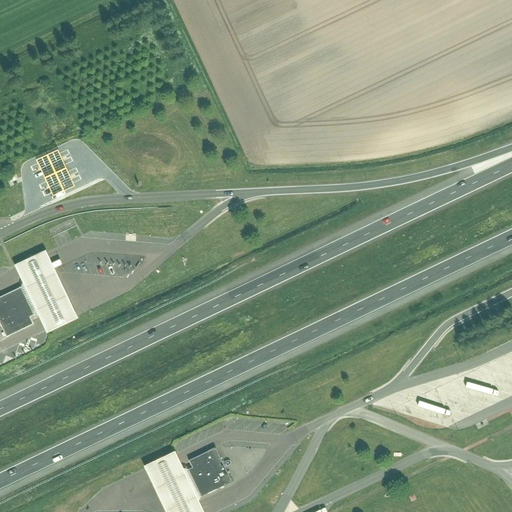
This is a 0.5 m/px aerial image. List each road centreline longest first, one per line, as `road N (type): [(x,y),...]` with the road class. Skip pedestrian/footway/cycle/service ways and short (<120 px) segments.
road 1 (motorway): [(0,480),(511,235)]
road 2 (motorway): [(511,164),(0,408)]
road 3 (motorway): [(511,149),(390,182),(252,193)]
